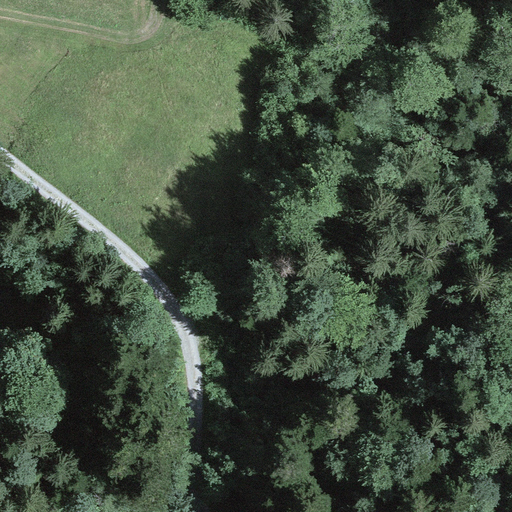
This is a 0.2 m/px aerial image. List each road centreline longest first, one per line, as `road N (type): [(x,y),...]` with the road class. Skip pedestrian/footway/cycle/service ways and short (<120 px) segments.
road 1 (track): [(210,511),(194,437),(195,376),(185,334),(163,295),(0,151)]
road 2 (track): [(158,0),(159,19),(125,37),(0,11)]
